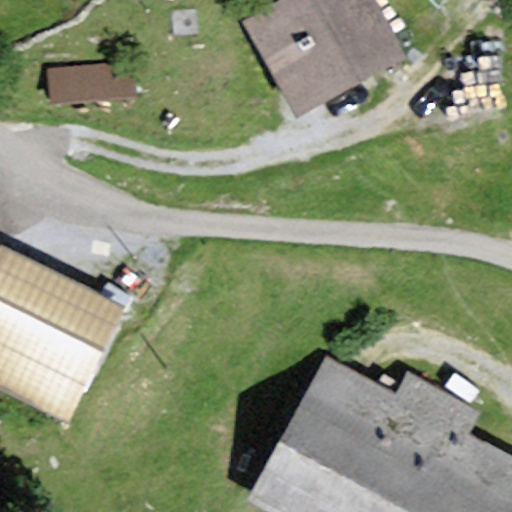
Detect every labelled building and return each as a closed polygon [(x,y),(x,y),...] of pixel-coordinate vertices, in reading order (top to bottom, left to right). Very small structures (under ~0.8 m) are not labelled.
[(293,61),(315,102),(396,57),(364,0),(303,0),(255,26),(279,69),(293,61)] [(174,36),(199,34),(197,9),(172,11),(174,36)] [(298,111),(315,102),(293,61),(279,69),(276,70),(298,111)] [(50,76),(55,107),(135,96),(131,65),(50,76)] [(0,264),(0,384),(65,417),(116,316),(2,260),(0,264)] [(511,511),(511,467),(461,440),(475,415),(411,381),(398,405),(331,369),(260,499),(283,511),(511,511)]
